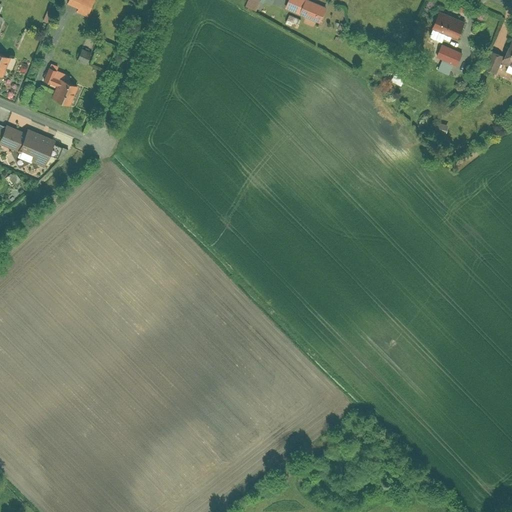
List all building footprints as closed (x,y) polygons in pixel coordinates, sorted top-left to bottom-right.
[(65,0),(64,4),(86,14),(91,0),(65,0)] [(246,0),(243,5),(254,10),(258,0),(246,0)] [(311,27),(313,23),(318,25),(326,9),(306,0),(286,0),(283,9),(304,18),(302,23),(311,27)] [(437,12),(430,30),(455,39),(462,22),(437,12)] [(287,16),(284,23),(295,28),(299,21),(287,16)] [(440,44),(433,58),(455,68),(462,54),(440,44)] [(506,65),(503,72),(511,75),(511,45),(509,44),(500,63),(506,65)] [(79,50),(75,61),(85,65),(89,54),(79,50)] [(489,50),(480,69),(492,75),(501,56),(489,50)] [(57,79),(56,82),(49,79),(53,71),(45,68),(39,81),(47,84),(54,87),(49,99),(67,106),(75,87),(57,79)] [(394,68),(389,79),(399,84),(404,72),(394,68)] [(443,133),(446,124),(434,120),(431,129),(443,133)] [(4,124),(0,133),(0,145),(16,152),(14,157),(27,163),(29,158),(43,164),(51,145),(4,124)] [(58,157),(63,149),(59,146),(53,154),(58,157)]
